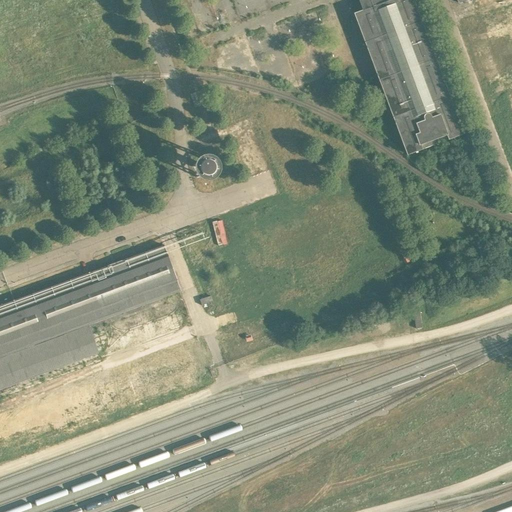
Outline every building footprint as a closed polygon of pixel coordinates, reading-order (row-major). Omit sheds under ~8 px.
[(359,0),(363,11),(355,14),(408,156),(465,135),(414,0),(359,0)] [(511,30),(491,36),(500,69),(511,65),(511,30)] [(189,160),(211,160),(211,128),(189,128),(189,160)] [(201,185),(205,185),(208,184),(211,181),(213,178),(214,174),(213,170),(210,166),(206,164),(201,164),(196,165),(193,169),(192,173),(192,177),(194,181),(197,184),(201,185)] [(163,246),(73,279),(38,292),(27,296),(22,298),(0,305),(0,405),(32,393),(27,380),(99,353),(89,325),(180,291),(163,246)] [(192,266),(203,290),(214,286),(203,262),(192,266)] [(22,298),(27,296),(38,292),(35,284),(19,290),(22,298)] [(417,329),(423,328),(420,309),(414,310),(417,329)]
